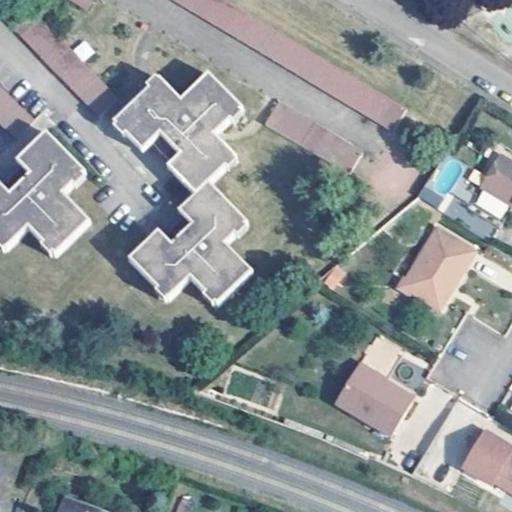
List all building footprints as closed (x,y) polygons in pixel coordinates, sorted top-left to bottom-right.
[(117,102),(21,0),(2,19),(97,120),(117,102)] [(69,0),(87,11),(93,0),(69,0)] [(408,107),(228,0),(175,0),(395,130),(408,107)] [(83,62),(95,53),(85,39),(73,48),(83,62)] [(170,170),(199,199),(212,183),(228,167),(232,171),(241,161),(237,156),(239,155),(216,134),(231,118),(236,123),(243,113),(240,110),(242,107),(207,74),(181,101),(159,79),(149,86),(145,88),(148,92),(114,126),(144,156),(151,148),(158,141),(178,161),(173,167),(170,170)] [(34,124),(0,90),(0,129),(15,144),(34,124)] [(365,150),(280,100),(267,122),(353,171),(365,150)] [(0,252),(6,257),(8,255),(10,257),(30,234),(48,250),(45,254),(53,261),(55,259),(58,260),(93,224),(64,197),(74,187),(77,190),(86,180),(84,179),(86,175),(46,136),(16,165),(19,168),(26,175),(4,195),(0,191),(0,252)] [(178,161),(158,141),(151,148),(173,167),(178,161)] [(434,208),(466,168),(449,154),(417,194),(434,208)] [(511,161),(499,154),(481,184),(511,201),(511,161)] [(26,175),(19,168),(0,188),(0,191),(4,195),(26,175)] [(212,183),(199,199),(183,213),(187,217),(193,222),(171,244),(165,240),(162,237),(137,262),(165,290),(162,293),(171,303),(175,299),(177,300),(197,279),(214,295),(210,298),(219,307),(222,303),(224,305),(256,273),(229,246),(241,234),(244,238),(254,229),(250,224),(252,221),(212,183)] [(193,222),(187,217),(165,240),(171,244),(193,222)] [(478,251),(440,229),(408,280),(413,297),(443,312),(454,294),(450,293),(465,266),(470,267),(478,251)] [(337,290),(346,270),(331,264),(323,284),(337,290)] [(408,280),(405,278),(398,290),(412,299),(413,297),(408,280)] [(389,381),(363,365),(359,371),(385,387),(389,381)] [(385,387),(359,371),(339,406),(394,439),(417,399),(389,381),(385,387)] [(511,444),(490,431),(467,468),(497,486),(499,483),(511,490),(511,444)] [(0,485),(9,474),(0,468),(0,485)] [(91,511),(67,503),(63,511),(91,511)]
